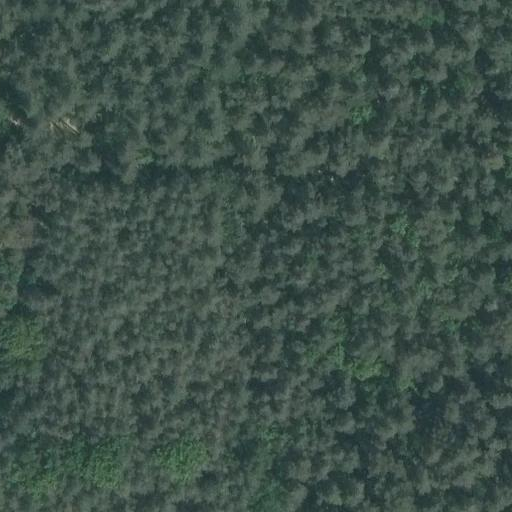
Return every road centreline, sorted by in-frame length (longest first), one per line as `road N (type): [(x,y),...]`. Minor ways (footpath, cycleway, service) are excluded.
road 1 (track): [(511,257),(261,150),(62,122),(0,83)]
road 2 (track): [(62,122),(0,345)]
road 3 (track): [(294,0),(261,150)]
